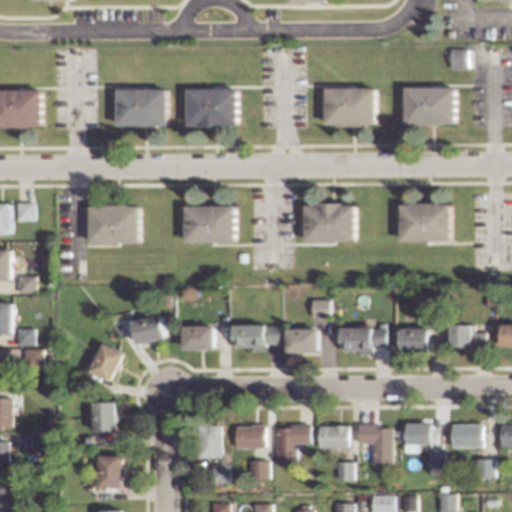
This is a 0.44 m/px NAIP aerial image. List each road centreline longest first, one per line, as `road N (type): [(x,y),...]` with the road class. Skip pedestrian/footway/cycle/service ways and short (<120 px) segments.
road 1 (residential): [(511,166),(0,169)]
road 2 (residential): [(0,29),(366,30),(390,22),(406,0)]
road 3 (residential): [(511,389),(163,392)]
road 4 (residential): [(163,392),(163,511)]
